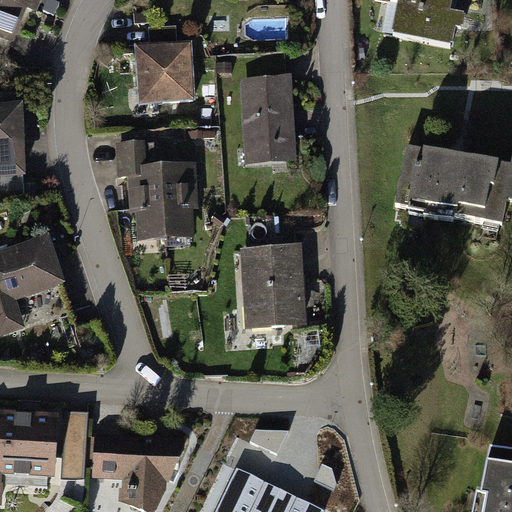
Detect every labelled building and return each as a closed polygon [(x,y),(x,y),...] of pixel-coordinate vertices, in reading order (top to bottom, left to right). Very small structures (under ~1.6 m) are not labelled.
[(0,0),(0,39),(18,47),(37,3),(51,9),(55,0),(0,0)] [(393,0),(400,1),(394,34),(450,45),(454,26),(461,27),(463,17),(446,13),(448,0),(393,0)] [(189,48),(141,50),(143,103),(192,101),(189,48)] [(310,148),(309,71),(264,72),(265,149),(310,148)] [(28,103),(0,104),(0,154),(31,153),(28,103)] [(176,140),(138,140),(138,176),(155,176),(156,239),(213,238),(212,163),(177,164),(176,140)] [(511,171),(412,152),(402,201),(498,220),(503,196),(511,197),(511,171)] [(60,230),(0,250),(0,272),(19,329),(40,322),(32,298),(77,282),(60,230)] [(320,320),(322,245),(263,243),(261,319),(320,320)] [(0,469),(52,472),(55,418),(0,415),(0,469)] [(262,429),(256,446),(284,455),(289,438),(262,429)] [(189,443),(97,437),(95,474),(126,476),(124,498),(149,509),(160,484),(170,486),(189,443)] [(511,511),(511,455),(493,451),(480,511),(511,511)] [(328,511),(329,511),(240,467),(217,511),(328,511)]
